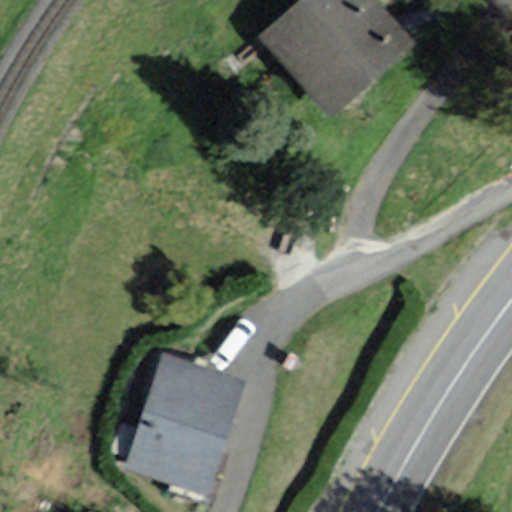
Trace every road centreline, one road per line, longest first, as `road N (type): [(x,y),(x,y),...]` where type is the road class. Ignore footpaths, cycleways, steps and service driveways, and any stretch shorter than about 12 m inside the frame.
road 1 (residential): [(223,511),(240,481),(269,334),(280,317),(362,266),(511,193)]
road 2 (secondary): [(382,511),(455,381),(511,302)]
